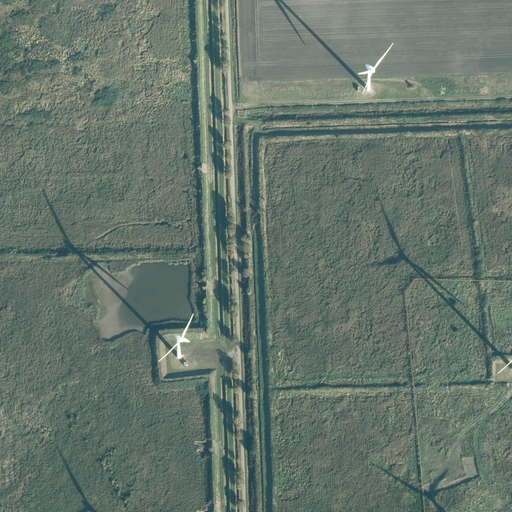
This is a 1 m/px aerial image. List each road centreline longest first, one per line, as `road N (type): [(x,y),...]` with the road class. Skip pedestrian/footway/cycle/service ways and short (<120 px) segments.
road 1 (unclassified): [(244,511),(225,0)]
road 2 (track): [(229,107),(511,97)]
